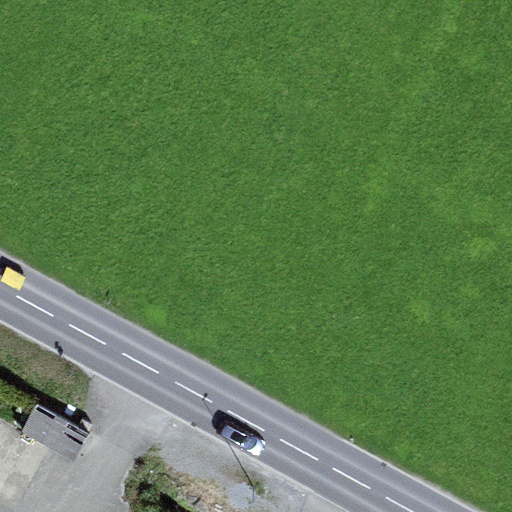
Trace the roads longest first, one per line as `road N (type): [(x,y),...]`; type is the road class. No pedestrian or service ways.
road 1 (secondary): [(408,511),(0,286)]
road 2 (unknown): [(176,382),(116,511)]
